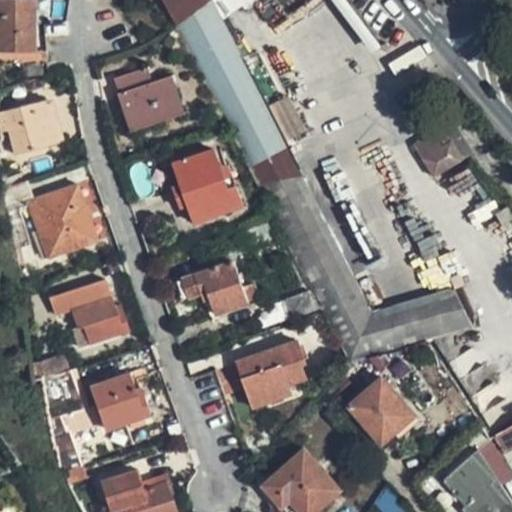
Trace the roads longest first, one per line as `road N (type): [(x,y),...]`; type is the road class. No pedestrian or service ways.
road 1 (residential): [(82,0),(110,173),(221,488)]
road 2 (primary): [(426,25),(511,121)]
